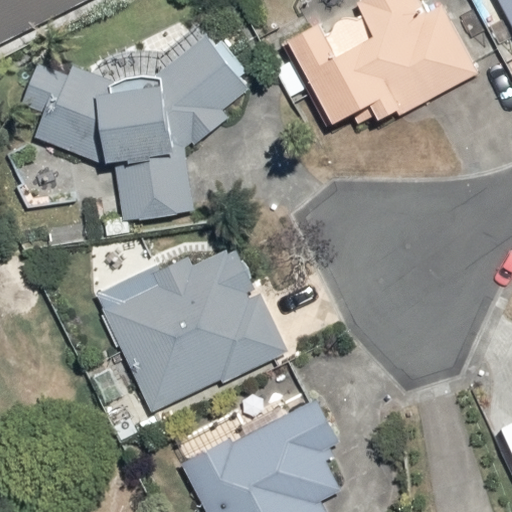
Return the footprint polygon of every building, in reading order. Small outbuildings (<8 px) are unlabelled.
[(0,0),(0,37),(77,0),(0,0)] [(367,0),(370,6),(336,24),(332,16),(301,33),(349,121),(383,103),(391,119),(488,67),(451,0),(367,0)] [(79,70),(53,59),(32,109),(52,117),(45,132),(124,166),(126,216),(201,210),(195,143),(259,87),(213,35),(175,69),(122,69),(122,77),(82,61),(79,70)] [(107,291),(132,345),(89,365),(125,442),(302,360),(251,243),(245,230),(107,291)] [(352,438),(333,399),(196,466),(218,511),(337,511),(330,498),(351,487),(332,448),(352,438)]
